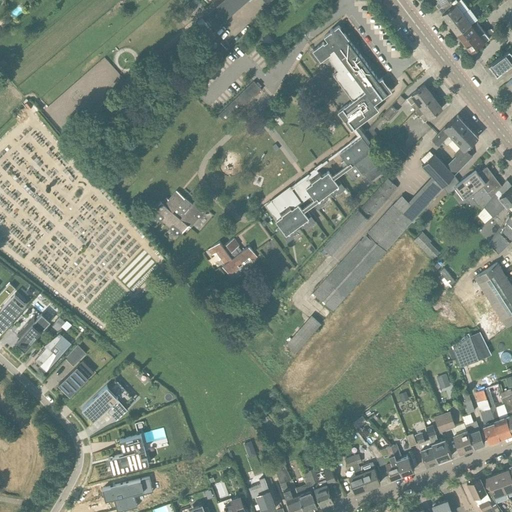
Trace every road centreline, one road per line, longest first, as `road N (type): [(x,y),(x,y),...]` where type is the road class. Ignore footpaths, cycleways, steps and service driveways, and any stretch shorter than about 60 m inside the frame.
road 1 (residential): [(511,444),(333,511)]
road 2 (residential): [(0,358),(75,438),(77,468),(55,511)]
road 3 (tertiary): [(511,147),(397,0)]
